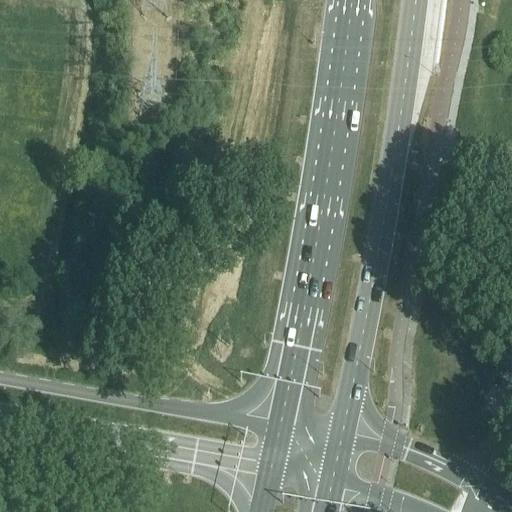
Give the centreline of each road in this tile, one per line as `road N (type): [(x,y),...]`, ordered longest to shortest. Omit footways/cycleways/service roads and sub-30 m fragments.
road 1 (primary): [(340,439),(414,0)]
road 2 (primary): [(351,0),(279,428)]
road 3 (tertiary): [(279,428),(0,378)]
road 4 (tertiary): [(0,423),(270,471)]
road 5 (tertiary): [(478,492),(405,456),(340,439)]
